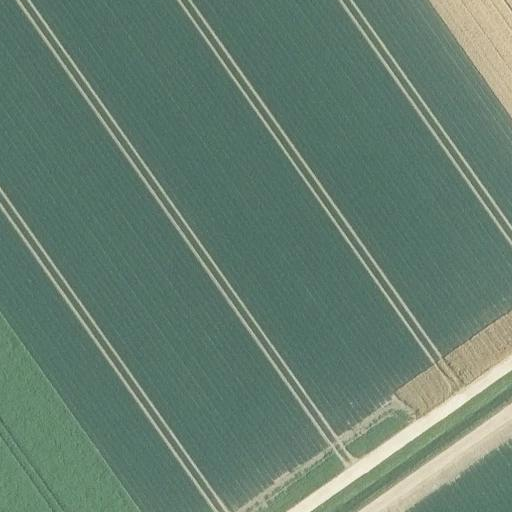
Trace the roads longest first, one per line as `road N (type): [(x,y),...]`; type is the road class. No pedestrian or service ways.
road 1 (track): [(293,511),(511,358)]
road 2 (track): [(364,511),(511,407)]
